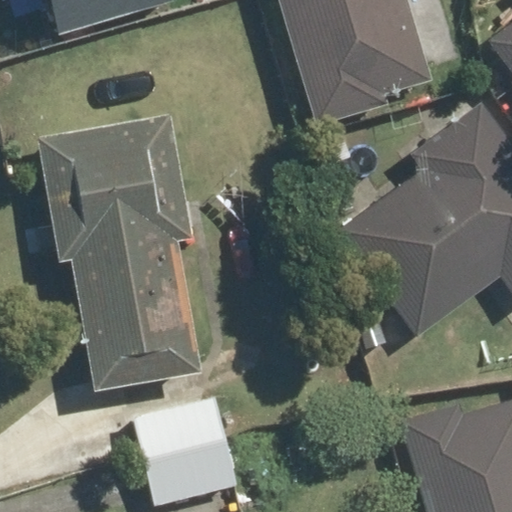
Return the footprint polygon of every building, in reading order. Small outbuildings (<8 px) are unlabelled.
[(38,0),(48,36),(176,4),(174,0),(38,0)] [(379,97),(425,86),(402,0),(273,0),(305,123),(381,103),(379,97)] [(511,16),(482,36),(511,81),(511,16)] [(511,142),(475,92),(406,143),(420,163),(328,230),(409,342),(494,281),(511,306),(511,142)] [(172,107),(34,140),(90,400),(199,377),(172,250),(202,243),(172,107)] [(210,397),(127,419),(150,505),(233,483),(210,397)] [(511,511),(511,398),(457,413),(454,401),(392,417),(417,511),(511,511)]
